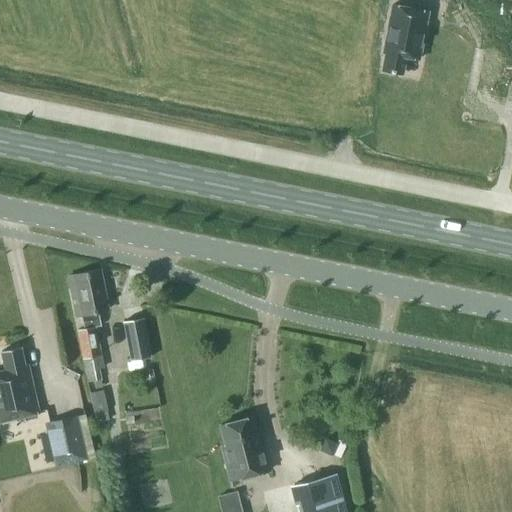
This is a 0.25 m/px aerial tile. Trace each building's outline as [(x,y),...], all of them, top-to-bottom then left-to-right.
[(419,59),(428,11),(393,4),(384,52),(386,53),(383,70),(402,73),(406,56),(419,59)] [(85,328),(78,329),(86,370),(89,370),(92,382),(101,380),(99,368),(103,367),(95,326),(101,325),(98,312),(107,310),(99,269),(68,276),(76,317),(82,316),(85,328)] [(152,357),(144,317),(123,321),(130,361),(152,357)] [(0,420),(38,412),(27,365),(25,366),(20,346),(1,351),(6,370),(0,371),(0,420)] [(103,389),(89,393),(95,413),(108,409),(103,389)] [(56,466),(88,459),(76,410),(45,418),(56,466)] [(255,432),(251,417),(220,425),(226,446),(222,447),(230,480),(269,470),(259,431),(255,432)] [(329,454),(338,458),(341,451),(332,447),(329,454)] [(294,485),(301,511),(343,511),(333,474),(294,485)] [(227,511),(247,511),(243,488),(224,492),(227,511)]
